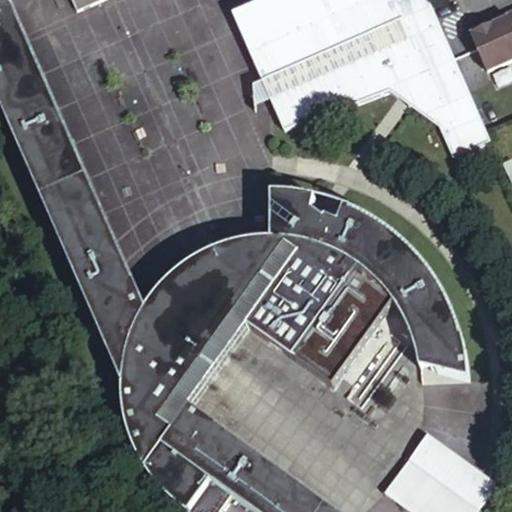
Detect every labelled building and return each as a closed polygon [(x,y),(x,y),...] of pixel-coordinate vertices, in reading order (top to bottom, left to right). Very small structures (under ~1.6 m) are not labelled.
[(0,0),(0,14),(13,9),(9,0),(0,0)] [(77,0),(84,14),(116,0),(77,0)] [(248,0),(255,14),(251,16),(255,23),(239,29),(266,91),(275,110),(288,141),(357,111),(359,114),(392,99),(416,87),(412,78),(423,73),(424,76),(446,40),(434,13),(427,0),(248,0)] [(331,511),(333,511),(198,414),(256,334),(276,348),(299,317),(322,336),(367,275),(370,277),(372,279),(377,282),(392,298),(407,317),(417,335),(427,361),(429,376),(478,389),(477,374),(469,337),(468,334),(464,320),(454,300),(449,290),(433,268),(416,251),(395,235),(380,225),(363,215),(356,213),(354,212),(347,226),(337,222),(336,224),(321,215),(324,203),(309,200),(280,198),(280,246),(267,246),(251,248),(236,252),(211,262),(193,273),(180,285),(160,306),(155,312),(20,6),(13,9),(0,14),(0,87),(16,124),(50,205),(81,277),(99,317),(130,390),(131,413),(133,425),(133,427),(134,430),(138,441),(141,451),(143,457),(146,463),(155,479),(164,491),(171,500),(181,511),(183,511),(331,511)] [(475,37),(493,74),(511,65),(511,15),(511,16),(511,19),(511,21),(498,27),(475,37)] [(255,23),(251,16),(236,22),(239,29),(255,23)] [(511,19),(511,16),(497,23),(498,27),(511,21),(511,19)] [(451,52),(446,40),(424,76),(423,73),(412,78),(416,87),(392,99),(443,135),(430,105),(439,100),(435,91),(457,64),(451,52)] [(468,88),(463,74),(457,64),(435,91),(439,100),(430,105),(443,135),(457,167),(495,150),(493,145),(491,140),(488,133),(483,122),(478,109),(472,96),(468,88)] [(257,117),(275,110),(266,91),(257,96),(257,117)] [(299,317),(276,348),(300,364),(302,364),(322,336),(299,317)] [(489,511),(499,499),(429,449),(392,501),(406,511),(489,511)]
